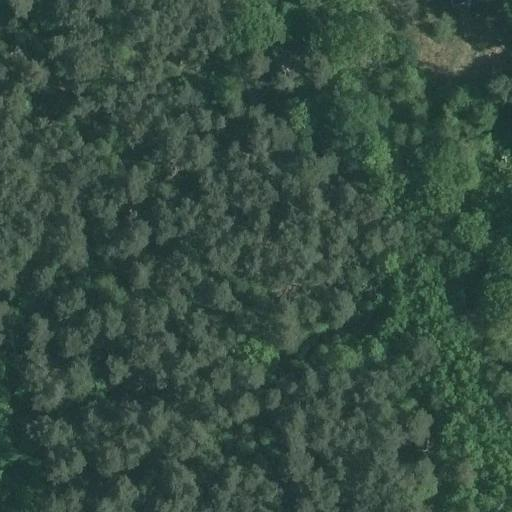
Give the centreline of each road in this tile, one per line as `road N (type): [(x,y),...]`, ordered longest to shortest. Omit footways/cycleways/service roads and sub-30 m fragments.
road 1 (track): [(292,0),(383,137),(472,338)]
road 2 (track): [(472,338),(511,470)]
